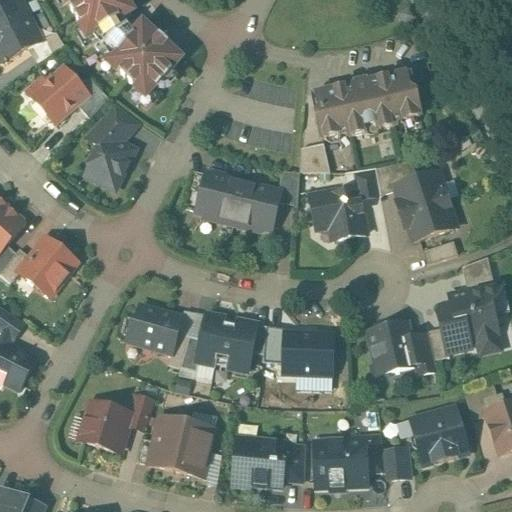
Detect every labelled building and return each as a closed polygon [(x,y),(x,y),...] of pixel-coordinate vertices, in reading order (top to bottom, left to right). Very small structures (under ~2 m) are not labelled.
[(12,0),(6,3),(0,6),(0,36),(29,21),(18,0),(12,0)] [(63,0),(69,9),(69,10),(79,27),(87,40),(92,37),(111,61),(107,65),(119,75),(133,89),(145,99),(155,89),(157,91),(172,74),(170,72),(180,61),(166,49),(168,46),(159,37),(156,40),(142,27),(134,36),(121,20),(132,14),(123,0),(63,0)] [(29,21),(0,36),(0,63),(1,65),(30,50),(41,44),(41,43),(29,21)] [(55,36),(41,43),(41,44),(30,50),(41,66),(64,50),(55,36)] [(52,81),(48,77),(27,95),(54,127),(77,108),(88,98),(79,88),(64,71),(52,81)] [(405,76),(316,97),(319,113),(316,119),(321,141),(348,135),(348,139),(394,129),(393,125),(420,119),(415,96),(409,92),(405,76)] [(108,102),(88,80),(79,88),(88,98),(77,108),(89,122),(108,102)] [(138,126),(117,110),(101,128),(121,146),(138,126)] [(121,146),(101,128),(88,142),(98,151),(96,156),(95,161),(96,166),(98,170),(92,182),(114,193),(133,157),(121,146)] [(323,146),(301,151),(299,176),(329,176),(323,146)] [(399,167),(375,171),(380,198),(395,194),(394,189),(405,185),(399,167)] [(346,183),(341,188),(342,193),(310,200),(315,227),(331,224),(335,227),(338,243),(365,238),(359,202),(380,198),(375,171),(345,176),(346,183)] [(299,177),(283,174),(278,195),(279,196),(277,205),(297,209),(299,177)] [(191,175),(182,211),(197,214),(206,178),(191,175)] [(405,185),(394,189),(395,194),(400,209),(398,210),(400,218),(447,202),(438,175),(405,185)] [(242,187),(206,178),(197,214),(197,215),(215,219),(218,225),(232,228),(242,187)] [(278,195),(242,187),(232,228),(246,232),(253,228),(270,232),(277,205),(279,196),(278,195)] [(447,202),(400,218),(403,226),(406,225),(412,245),(452,232),(448,218),(450,214),(447,203),(447,202)] [(7,210),(0,216),(0,252),(5,247),(6,246),(8,248),(16,239),(14,237),(22,229),(22,224),(7,210)] [(30,261),(19,275),(19,276),(50,299),(77,265),(75,264),(75,265),(46,243),(47,241),(46,240),(30,261)] [(453,244),(422,254),(427,267),(457,258),(453,244)] [(5,247),(0,252),(0,275),(15,257),(5,247)] [(15,257),(0,275),(0,282),(8,290),(19,276),(19,275),(30,261),(19,252),(15,257)] [(487,260),(461,270),(467,294),(493,288),(487,260)] [(467,294),(460,296),(461,303),(443,308),(437,316),(441,331),(447,356),(448,356),(470,351),(468,343),(497,336),(489,305),(494,303),(497,299),(499,294),(499,289),(502,289),(501,286),(467,294)] [(182,320),(139,308),(135,323),(132,322),(126,345),(170,358),(171,358),(177,337),(182,320)] [(24,327),(0,310),(0,332),(11,341),(13,342),(24,327)] [(225,321),(207,318),(203,343),(201,342),(196,364),(198,365),(215,368),(216,362),(227,364),(226,370),(247,374),(251,356),(252,353),(250,353),(255,327),(242,325),(241,332),(223,329),(225,321)] [(266,329),(255,327),(250,353),(252,353),(251,356),(263,358),(266,329)] [(266,329),(263,358),(262,365),(282,366),(285,336),(284,332),(266,329)] [(394,329),(367,335),(371,354),(375,353),(379,371),(392,368),(394,374),(415,369),(417,369),(410,342),(408,333),(396,336),(394,329)] [(441,331),(427,335),(428,338),(434,363),(449,360),(448,356),(447,356),(441,331)] [(11,341),(0,332),(0,343),(8,348),(11,341)] [(285,336),(282,366),(282,377),(332,379),(333,338),(285,336)] [(177,337),(171,358),(170,358),(167,368),(180,371),(189,340),(177,337)] [(428,338),(410,342),(417,369),(415,369),(417,378),(436,373),(434,363),(428,338)] [(201,342),(189,339),(189,340),(180,371),(196,375),(198,365),(196,364),(201,342)] [(0,389),(1,390),(3,386),(18,393),(35,361),(8,348),(0,343),(0,389)] [(492,386),(463,395),(471,424),(488,419),(486,415),(506,408),(502,396),(496,398),(492,386)] [(153,406),(136,400),(130,418),(131,418),(128,429),(145,434),(153,406)] [(130,418),(91,406),(79,444),(120,456),(128,429),(131,418),(130,418)] [(511,406),(506,408),(486,415),(488,419),(500,457),(511,453),(511,406)] [(454,411),(410,423),(415,440),(412,440),(410,443),(412,451),(415,452),(418,452),(423,469),(467,457),(454,411)] [(214,433),(159,420),(153,445),(148,469),(202,481),(214,433)] [(335,439),(316,439),(316,445),(315,445),(316,469),(314,469),(315,492),(367,490),(366,476),(364,441),(346,442),(346,444),(335,445),(335,439)] [(380,440),(364,440),(364,441),(366,476),(384,475),(382,455),(380,440)] [(153,445),(142,442),(135,465),(148,469),(153,445)] [(248,450),(236,449),(232,486),(236,487),(236,489),(238,491),(246,492),(248,490),(248,488),(281,491),(282,484),(284,469),(281,468),(283,448),(283,446),(255,444),(248,450)] [(302,450),(283,448),(281,468),(284,469),(282,484),(301,484),(302,450)] [(406,452),(382,455),(384,475),(385,484),(409,481),(406,452)] [(42,511),(43,511),(1,493),(0,494),(0,511),(42,511)]
